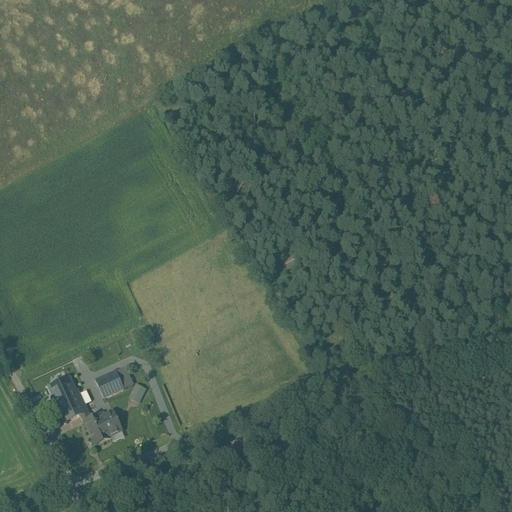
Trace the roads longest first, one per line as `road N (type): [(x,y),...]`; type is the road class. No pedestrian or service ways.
road 1 (unclassified): [(72,484),(327,382),(511,341)]
road 2 (unclassified): [(72,484),(0,351)]
